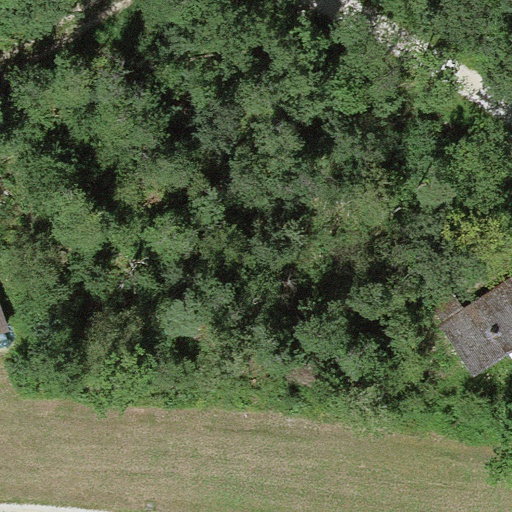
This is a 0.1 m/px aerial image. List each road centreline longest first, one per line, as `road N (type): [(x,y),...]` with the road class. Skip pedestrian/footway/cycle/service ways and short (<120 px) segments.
road 1 (track): [(333,0),(511,112)]
road 2 (track): [(0,90),(107,0)]
